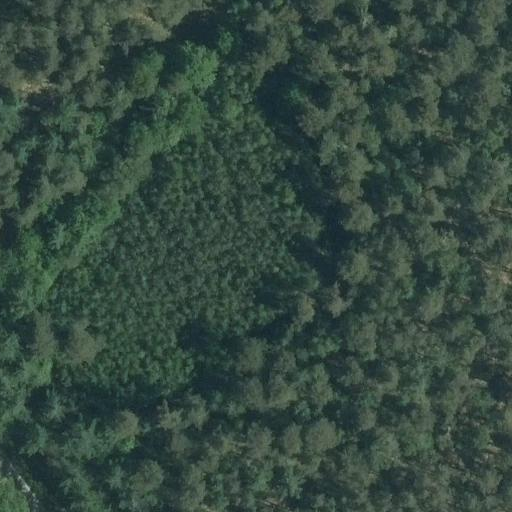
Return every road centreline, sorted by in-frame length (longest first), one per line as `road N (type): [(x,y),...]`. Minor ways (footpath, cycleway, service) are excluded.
road 1 (track): [(511,299),(286,0)]
road 2 (track): [(214,0),(0,281)]
